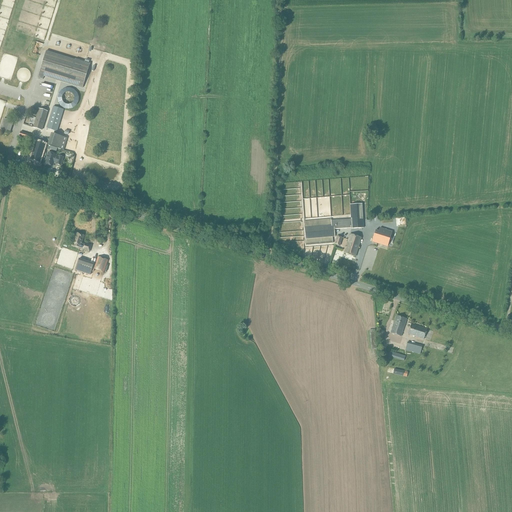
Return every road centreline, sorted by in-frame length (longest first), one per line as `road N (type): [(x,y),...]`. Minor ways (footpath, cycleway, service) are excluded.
road 1 (tertiary): [(511,330),(0,168)]
road 2 (track): [(33,496),(0,357)]
